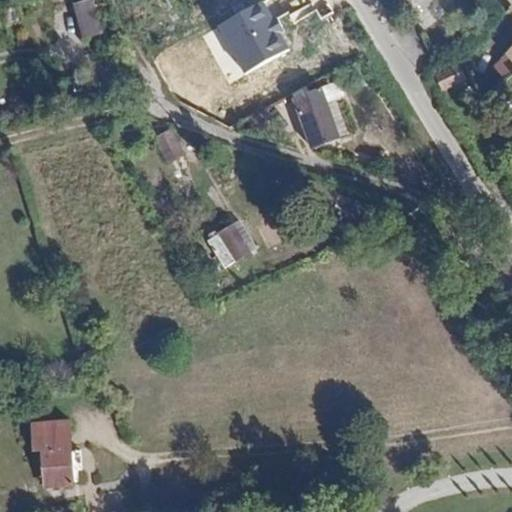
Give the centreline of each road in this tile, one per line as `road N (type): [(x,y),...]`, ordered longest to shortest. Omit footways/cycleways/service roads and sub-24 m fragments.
road 1 (track): [(0,144),(163,101),(470,229),(511,258)]
road 2 (track): [(133,464),(511,424)]
road 3 (unclassified): [(511,237),(362,0)]
road 4 (track): [(511,479),(428,493),(390,511)]
